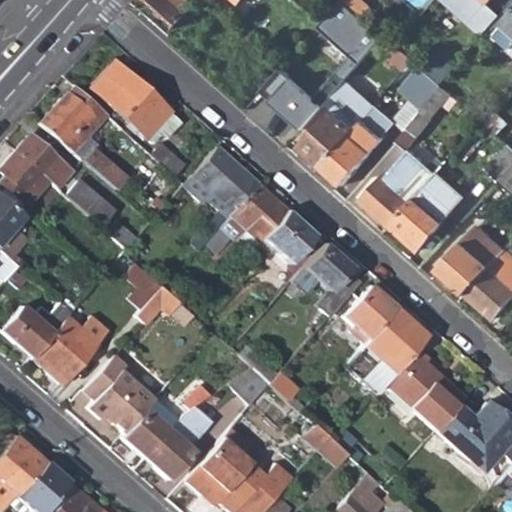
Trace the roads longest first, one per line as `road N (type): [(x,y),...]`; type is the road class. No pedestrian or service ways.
road 1 (residential): [(96,0),(511,374)]
road 2 (residential): [(150,511),(0,378)]
